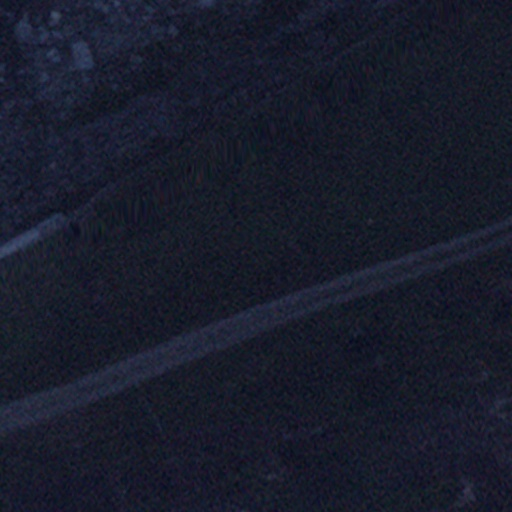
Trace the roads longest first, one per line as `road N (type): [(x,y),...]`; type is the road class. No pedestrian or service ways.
road 1 (primary): [(0,301),(257,160),(511,6)]
road 2 (track): [(511,210),(0,415)]
